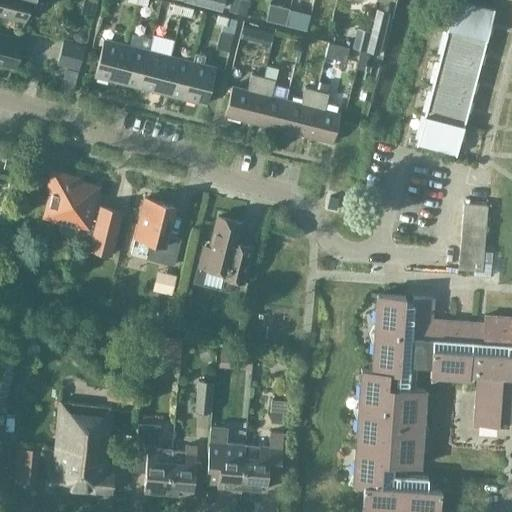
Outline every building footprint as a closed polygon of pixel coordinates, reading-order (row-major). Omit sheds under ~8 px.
[(0,0),(0,13),(25,19),(29,0),(0,0)] [(223,0),(181,0),(182,0),(221,10),(223,0)] [(249,0),(230,0),(228,10),(245,15),(249,0)] [(455,0),(450,0),(443,28),(483,38),(491,9),(455,0)] [(173,3),(170,12),(180,14),(183,5),(173,3)] [(193,8),(183,5),(180,14),(190,17),(193,8)] [(274,5),(270,20),(285,24),(289,8),(274,5)] [(299,11),(295,26),(306,29),(310,14),(299,11)] [(228,17),(217,14),(215,23),(222,25),(226,25),(228,18),(228,17)] [(235,20),(228,18),(226,25),(222,25),(221,31),(232,34),(235,20)] [(256,28),(244,26),(242,34),(254,36),(256,28)] [(358,27),(353,46),(362,48),(379,53),(384,31),(372,28),(371,30),(358,27)] [(443,28),(436,57),(476,67),(483,38),(443,28)] [(80,44),(86,41),(87,35),(84,30),(79,29),(74,32),(72,37),(75,42),(80,44)] [(0,63),(14,67),(22,39),(0,32),(0,63)] [(232,35),(220,32),(216,48),(228,51),(232,35)] [(116,81),(126,44),(103,38),(94,75),(116,81)] [(78,68),(84,45),(63,39),(57,63),(78,68)] [(138,87),(148,50),(147,49),(149,42),(139,39),(137,47),(126,44),(116,81),(138,87)] [(328,43),(325,55),(346,61),(349,48),(328,43)] [(161,92),(170,55),(148,50),(138,87),(161,92)] [(193,61),(183,98),(206,104),(215,67),(203,64),(205,56),(195,53),(193,61)] [(183,98),(193,61),(170,55),(161,92),(183,98)] [(436,57),(428,86),(468,96),(476,67),(436,57)] [(278,128),(285,99),(271,95),(278,67),(266,64),(263,76),(251,122),(278,128)] [(76,71),(64,69),(59,90),(71,92),(76,71)] [(251,122),(263,76),(251,73),(246,89),(231,85),(224,115),(251,122)] [(305,135),(316,89),(317,82),(307,79),(305,87),(304,86),(300,103),(285,99),(278,128),(305,135)] [(318,81),(317,82),(316,89),(305,135),(332,142),(339,113),(324,109),(328,92),(326,92),(328,83),(318,81)] [(428,86),(421,115),(461,125),(468,96),(428,86)] [(453,154),(461,125),(421,115),(413,144),(453,154)] [(80,181),(81,177),(51,170),(47,187),(51,188),(44,215),(53,217),(52,221),(77,227),(78,223),(87,226),(88,222),(95,224),(89,248),(110,254),(121,211),(92,204),(97,185),(80,181)] [(134,236),(130,254),(148,258),(173,265),(180,238),(166,234),(174,205),(144,197),(134,236)] [(483,222),(485,204),(461,202),(459,220),(483,222)] [(242,222),(217,216),(209,247),(203,246),(198,266),(223,272),(222,276),(243,281),(252,246),(237,242),(242,222)] [(459,220),(458,232),(482,234),(483,222),(459,220)] [(457,244),(481,246),(482,234),(458,232),(457,244)] [(457,244),(456,256),(480,258),(481,246),(457,244)] [(479,270),(480,258),(456,256),(455,268),(479,270)] [(178,289),(183,269),(163,264),(158,283),(178,289)] [(511,316),(483,314),(482,322),(430,318),(431,296),(412,295),(411,302),(403,302),(404,294),(376,292),(371,369),(360,368),(352,483),(363,484),(361,511),(380,511),(438,511),(440,488),(426,487),(427,477),(406,476),(407,465),(419,466),(424,389),(414,388),(415,366),(430,367),(429,375),(469,378),(469,374),(477,374),(473,425),(498,426),(498,422),(511,423),(511,404),(511,316)] [(187,348),(188,330),(159,329),(158,347),(187,348)] [(220,350),(219,365),(235,366),(236,352),(220,350)] [(15,362),(0,358),(0,402),(4,404),(15,362)] [(135,384),(109,379),(105,399),(131,404),(135,384)] [(213,380),(196,379),(194,412),(210,413),(213,380)] [(49,464),(47,485),(109,491),(111,469),(106,469),(112,410),(112,406),(57,400),(57,405),(51,464),(49,464)] [(270,400),(269,411),(285,412),(285,401),(270,400)] [(166,492),(169,457),(170,448),(154,447),(155,424),(135,422),(132,456),(144,457),(141,490),(166,492)] [(206,466),(205,476),(217,477),(216,489),(232,490),(232,486),(241,487),(245,443),(224,441),(226,426),(209,425),(209,426),(206,466)] [(257,444),(245,443),(241,487),(265,489),(267,470),(279,471),(282,431),(271,430),(270,445),(257,444)] [(169,457),(166,492),(191,494),(194,450),(195,445),(184,444),(184,450),(170,448),(169,457)] [(16,447),(13,481),(34,483),(37,449),(16,447)]
